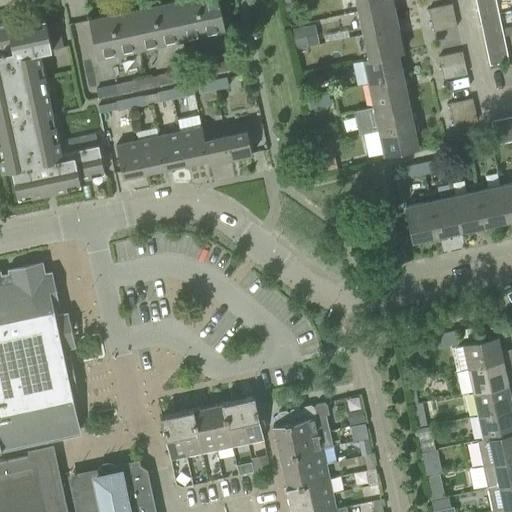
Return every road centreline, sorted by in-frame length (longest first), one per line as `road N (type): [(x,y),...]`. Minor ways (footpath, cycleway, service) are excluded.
road 1 (residential): [(91,222),(189,202),(237,226),(311,286),(348,299),(511,264)]
road 2 (residential): [(91,222),(133,421),(162,472),(170,511)]
road 3 (residential): [(511,97),(480,83),(463,0)]
